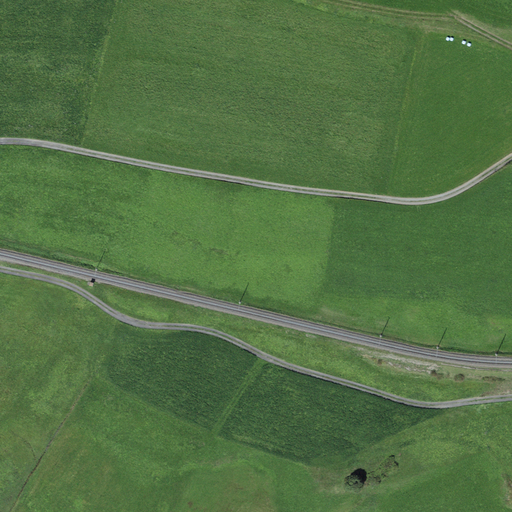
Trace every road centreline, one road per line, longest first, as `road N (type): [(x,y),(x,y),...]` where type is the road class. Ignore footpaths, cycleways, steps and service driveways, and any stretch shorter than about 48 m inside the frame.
road 1 (track): [(0,268),(59,282),(127,319),(205,330),(297,370),(388,396),(426,405),(511,398)]
road 2 (track): [(511,155),(445,195),(394,199),(0,144)]
